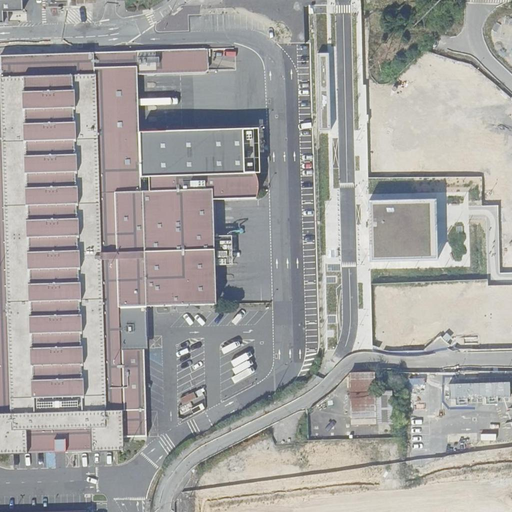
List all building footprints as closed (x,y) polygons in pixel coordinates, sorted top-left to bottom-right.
[(23,12),(22,0),(0,0),(0,23),(3,24),(3,12),(23,12)] [(147,436),(145,348),(122,349),(121,308),(216,305),(215,265),(214,236),(213,200),(258,199),(256,129),(139,132),(137,72),(205,70),(205,49),(136,51),(136,52),(0,55),(1,77),(0,77),(0,439),(54,438),(54,444),(62,444),(62,438),(66,438),(66,451),(101,450),(100,437),(123,436),(147,436)] [(327,51),(317,51),(319,130),(330,129),(327,51)] [(433,212),(433,204),(368,207),(368,213),(370,264),(435,262),(433,212)] [(215,265),(232,264),(232,236),(214,236),(215,265)] [(393,389),(376,390),(376,370),(351,371),(352,423),(394,422),(393,389)] [(511,381),(449,382),(449,398),(456,398),(456,404),(469,404),(469,398),(487,398),(487,403),(499,403),(499,397),(511,397),(511,381)] [(466,475),(511,473),(511,435),(496,436),(495,412),(478,413),(478,419),(462,420),(462,414),(446,414),(447,438),(465,437),(466,475)] [(100,437),(101,450),(124,450),(123,436),(100,437)] [(0,453),(66,451),(66,438),(62,438),(62,444),(54,444),(54,438),(0,439),(0,453)] [(379,511),(378,458),(375,458),(374,443),(310,445),(312,511),(379,511)]
